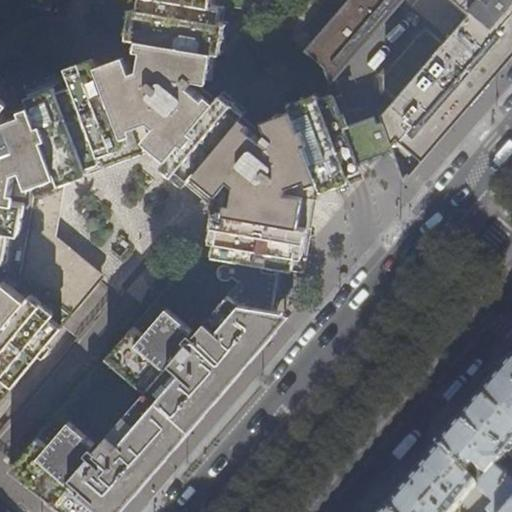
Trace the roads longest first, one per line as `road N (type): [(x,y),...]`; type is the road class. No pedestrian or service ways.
road 1 (primary): [(457,196),(188,511)]
road 2 (primary): [(327,511),(511,298)]
